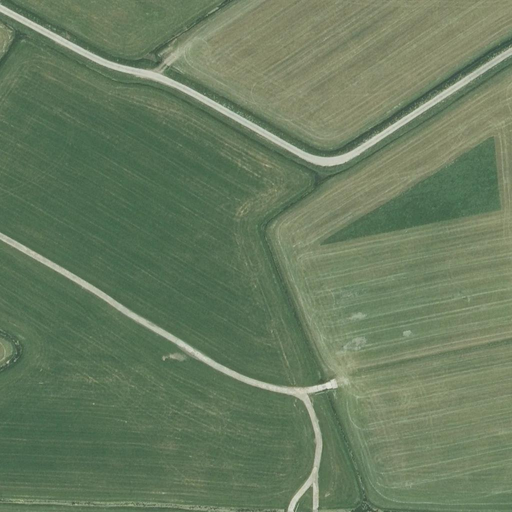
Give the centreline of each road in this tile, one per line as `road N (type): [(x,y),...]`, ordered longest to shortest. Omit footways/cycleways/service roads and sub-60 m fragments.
road 1 (track): [(332,384),(295,391),(236,376),(0,236)]
road 2 (track): [(315,511),(317,433),(306,399),(295,391)]
